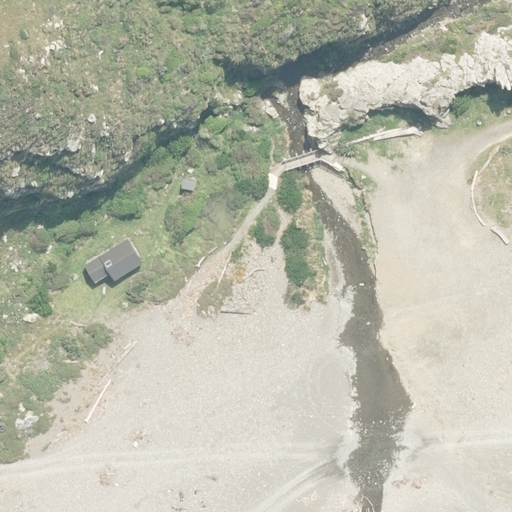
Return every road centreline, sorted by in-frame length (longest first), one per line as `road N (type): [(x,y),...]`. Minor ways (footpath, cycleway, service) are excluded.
road 1 (track): [(511,284),(327,329),(142,419),(0,468)]
road 2 (track): [(500,287),(444,233),(427,188),(463,145),(511,127)]
